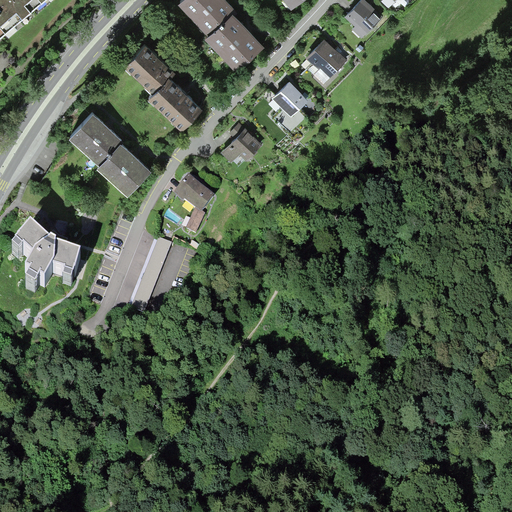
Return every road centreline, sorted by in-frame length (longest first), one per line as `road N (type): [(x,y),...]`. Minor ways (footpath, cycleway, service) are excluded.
road 1 (residential): [(178,252),(132,335),(107,330),(99,313),(174,165),(326,0)]
road 2 (secondary): [(0,174),(57,84),(133,0)]
road 3 (track): [(395,511),(511,369)]
